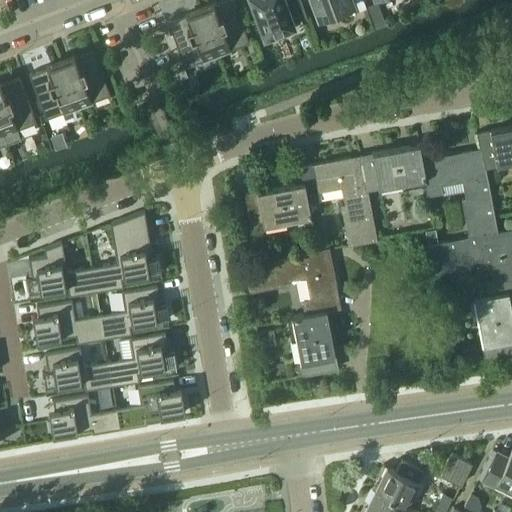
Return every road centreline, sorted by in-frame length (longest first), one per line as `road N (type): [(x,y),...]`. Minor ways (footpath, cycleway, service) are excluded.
road 1 (residential): [(511,87),(356,114),(180,167)]
road 2 (residential): [(225,447),(180,167)]
road 3 (tertiary): [(0,484),(225,447)]
road 4 (tertiary): [(296,436),(511,404)]
road 5 (residential): [(180,167),(0,236)]
